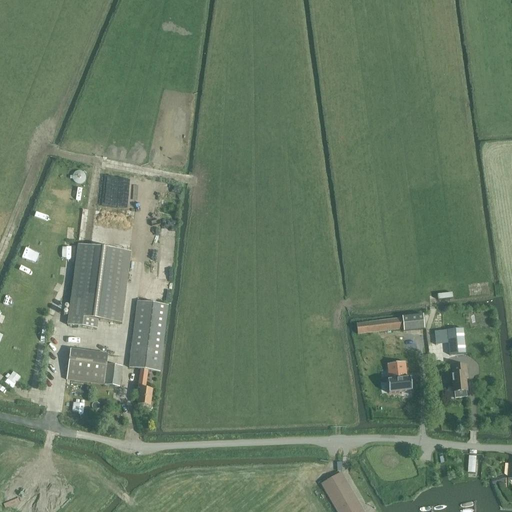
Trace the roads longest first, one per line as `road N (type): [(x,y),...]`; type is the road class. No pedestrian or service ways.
road 1 (unclassified): [(511,448),(376,438),(133,447),(47,428)]
road 2 (track): [(0,250),(44,148),(193,179)]
